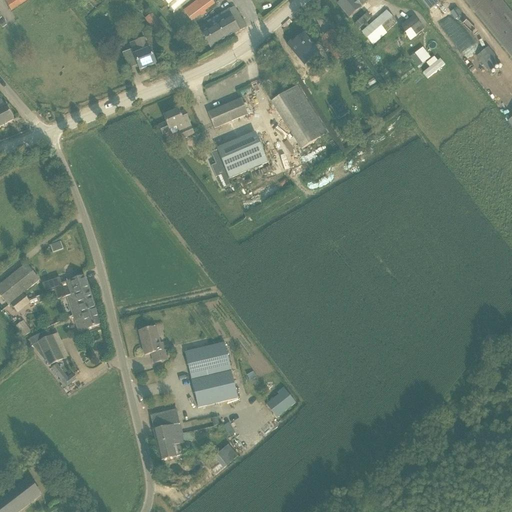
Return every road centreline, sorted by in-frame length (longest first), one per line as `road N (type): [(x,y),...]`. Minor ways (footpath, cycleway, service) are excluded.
road 1 (unclassified): [(145,511),(148,471),(104,282),(45,133)]
road 2 (tertiary): [(45,133),(194,75),(245,48),(301,0)]
